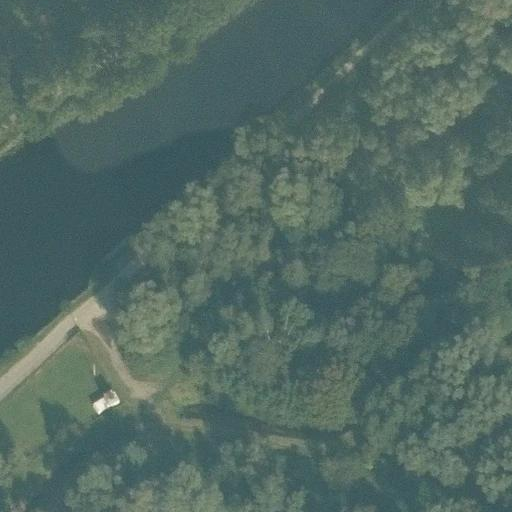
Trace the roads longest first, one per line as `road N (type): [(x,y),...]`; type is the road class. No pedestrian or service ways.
road 1 (unclassified): [(0,390),(429,0)]
road 2 (track): [(313,106),(348,142),(360,169),(343,220),(291,265),(202,317),(163,370),(134,382)]
road 3 (track): [(84,317),(166,431)]
